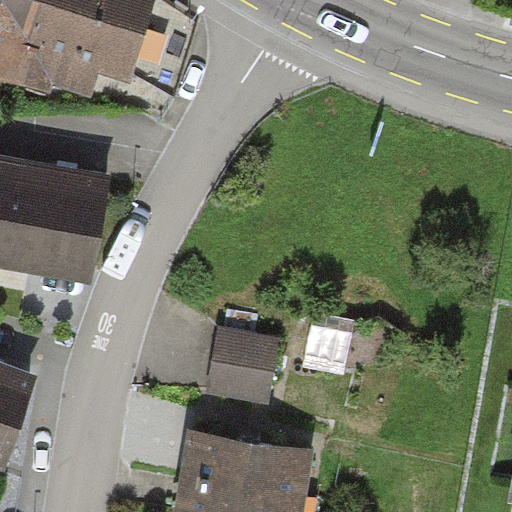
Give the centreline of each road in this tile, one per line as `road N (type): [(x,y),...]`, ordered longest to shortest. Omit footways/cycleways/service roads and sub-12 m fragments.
road 1 (residential): [(297,0),(146,261),(105,366),(82,511)]
road 2 (secondary): [(306,0),(511,78)]
